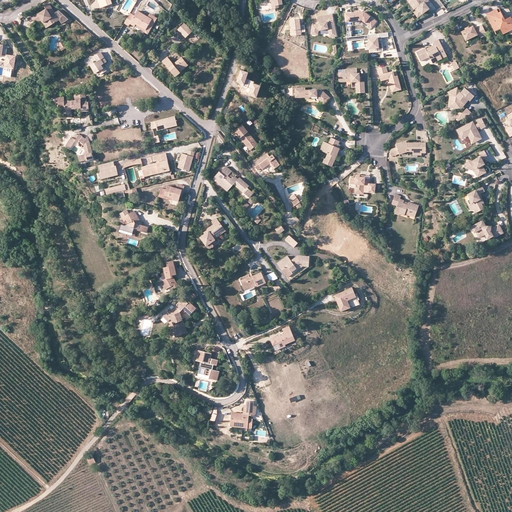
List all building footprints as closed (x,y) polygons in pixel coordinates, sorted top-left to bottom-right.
[(413,0),(410,3),(412,7),(415,10),(416,10),(425,3),(422,0),(413,0)] [(421,16),(430,10),(428,7),(429,5),(431,4),(428,1),(427,2),(425,3),(416,10),(418,13),(421,16)] [(496,7),(486,13),(493,28),(499,25),(500,27),(503,33),(507,31),(508,30),(507,29),(511,26),(511,15),(511,16),(510,15),(508,16),(505,18),(503,14),(501,10),(498,11),(496,7)] [(52,17),(51,15),(47,8),(39,13),(38,12),(32,16),(36,24),(42,20),(43,22),(47,20),(50,25),(59,19),(56,14),(55,15),(52,17)] [(130,13),(124,24),(128,26),(130,24),(135,27),(136,24),(146,29),(152,19),(148,17),(138,11),(135,16),(130,13)] [(378,22),(365,12),(346,14),(347,23),(363,21),(372,29),(378,22)] [(136,24),(135,27),(148,34),(157,18),(150,14),(148,17),(152,19),(146,29),(136,24)] [(338,36),(333,14),(326,16),(327,22),(320,24),(313,25),(312,35),(319,36),(319,31),(329,29),(331,38),(338,36)] [(300,19),(291,20),(292,36),(302,35),(301,32),(305,32),(305,25),(301,25),(300,19)] [(185,23),(180,28),(187,36),(192,32),(185,23)] [(481,24),(477,26),(481,34),(485,32),(481,24)] [(468,27),(465,28),(461,30),(465,39),(476,34),(477,36),(481,34),(477,26),(474,27),(472,25),(468,27)] [(187,36),(180,28),(178,30),(186,38),(187,36)] [(388,37),(388,32),(368,35),(370,49),(376,48),(377,51),(383,50),(382,42),(378,42),(378,38),(388,37)] [(447,55),(438,37),(433,40),(435,43),(436,46),(427,50),(426,48),(425,46),(416,51),(420,60),(428,56),(429,57),(430,57),(431,60),(432,59),(437,60),(447,55)] [(103,58),(104,57),(101,52),(94,56),(97,61),(91,65),(95,73),(99,71),(101,74),(107,70),(103,64),(105,62),(103,58)] [(16,56),(6,54),(4,67),(14,69),(16,56)] [(178,70),(187,63),(182,58),(173,64),(168,57),(163,61),(176,77),(181,73),(180,72),(178,70)] [(188,65),(187,63),(178,70),(180,72),(188,65)] [(387,67),(379,69),(382,81),(390,79),(393,92),(402,90),(398,76),(396,76),(394,72),(389,73),(387,67)] [(249,73),(241,70),(236,82),(244,85),(244,86),(247,87),(250,80),(246,79),(249,73)] [(360,94),(366,94),(365,83),(361,83),(361,75),(358,75),(358,70),(346,70),(346,73),(340,74),(340,79),(347,79),(347,83),(357,82),(357,90),(360,90),(360,94)] [(254,82),(250,80),(247,87),(251,89),(249,95),(257,98),(261,86),(253,83),(254,82)] [(448,91),(451,96),(457,97),(461,92),(458,86),(448,91)] [(476,96),(466,88),(462,93),(461,92),(457,97),(451,96),(450,102),(453,106),(456,106),(456,109),(463,110),(463,105),(465,103),(467,105),(470,100),(472,101),(476,96)] [(320,93),(317,90),(306,91),(306,89),(296,89),(296,98),(305,97),(306,99),(311,99),(311,97),(317,97),(317,99),(321,102),(324,98),(327,101),(330,98),(322,91),(321,92),(320,93)] [(86,101),(85,93),(80,93),(80,94),(75,95),(76,101),(65,102),(64,97),(62,97),(56,98),(58,103),(60,103),(61,107),(61,110),(65,109),(67,109),(81,108),(82,110),(82,112),(89,111),(88,101),(86,101)] [(81,108),(67,109),(67,118),(73,117),(72,111),(82,110),(81,108)] [(459,122),(474,115),(469,110),(464,115),(457,114),(459,122)] [(175,117),(151,123),(152,129),(156,128),(157,129),(167,126),(167,128),(177,126),(175,117)] [(483,138),(481,134),(477,127),(481,125),(482,128),(487,126),(483,117),(478,119),(479,122),(476,124),(474,120),(457,128),(460,134),(461,136),(462,137),(473,131),(475,135),(473,136),(476,141),(483,138)] [(243,126),(236,132),(250,151),(258,145),(243,126)] [(475,135),(473,131),(462,137),(462,138),(469,134),(473,143),(476,141),(473,136),(475,135)] [(84,144),(86,154),(79,156),(80,161),(93,158),(92,152),(90,142),(89,141),(83,137),(83,136),(79,134),(79,135),(77,138),(76,140),(75,141),(78,143),(80,141),(84,144)] [(330,141),(329,141),(324,149),(328,151),(326,157),(325,157),(324,160),(332,165),(341,147),(340,146),(341,143),(339,142),(340,139),(332,135),(330,141)] [(75,141),(76,140),(71,137),(66,146),(70,149),(75,141)] [(406,140),(396,144),(397,146),(399,153),(400,154),(408,150),(413,150),(421,150),(421,151),(426,151),(425,141),(421,141),(421,144),(419,144),(417,141),(407,142),(406,140)] [(392,156),(399,153),(397,146),(389,149),(392,156)] [(480,152),(481,155),(483,158),(489,155),(487,152),(485,149),(480,152)] [(178,168),(189,172),(193,157),(187,156),(182,154),(178,168)] [(272,163),(276,168),(280,165),(273,155),(270,157),(268,154),(254,164),(258,170),(262,168),(263,169),(270,164),(272,163)] [(162,160),(161,155),(153,156),(153,157),(154,159),(152,160),(152,157),(148,158),(149,163),(160,160),(162,160)] [(469,158),(466,167),(471,168),(471,167),(475,168),(475,169),(477,173),(482,170),(483,173),(487,171),(483,164),(486,163),(483,158),(481,155),(473,160),(469,158)] [(142,163),(141,159),(130,162),(124,165),(124,168),(135,164),(142,163)] [(142,166),(144,172),(158,169),(159,173),(170,170),(168,161),(160,162),(142,166)] [(105,169),(104,164),(97,166),(99,173),(101,179),(118,175),(116,166),(115,167),(111,167),(105,169)] [(220,171),(213,178),(228,191),(234,184),(249,197),(253,192),(248,188),(249,186),(239,177),(238,179),(235,177),(234,178),(233,177),(232,178),(228,175),(232,171),(226,166),(221,172),(220,171)] [(369,187),(368,191),(375,192),(375,183),(369,182),(369,178),(364,177),(364,176),(362,176),(359,176),(360,174),(355,173),(355,177),(353,177),(352,178),(350,177),(350,183),(357,183),(357,187),(355,187),(354,193),(363,193),(364,191),(364,187),(369,187)] [(126,191),(130,190),(129,187),(126,188),(125,184),(106,189),(107,195),(126,190),(126,191)] [(169,186),(167,191),(165,196),(171,198),(174,199),(174,200),(179,202),(183,190),(184,191),(185,187),(179,185),(178,189),(169,186)] [(485,191),(482,186),(468,193),(470,198),(467,199),(472,208),(474,207),(476,212),(484,208),(482,203),(484,202),(481,197),(480,198),(478,194),(479,193),(485,191)] [(165,196),(167,191),(163,189),(160,197),(170,201),(171,198),(165,196)] [(405,202),(405,200),(405,199),(401,197),(402,195),(397,193),(393,202),(398,204),(397,207),(401,208),(400,212),(405,214),(406,212),(415,215),(420,204),(410,200),(410,202),(409,203),(405,202)] [(296,197),(292,201),(293,202),(290,204),(292,207),(300,202),(296,197)] [(131,227),(135,228),(139,230),(139,231),(148,234),(150,228),(144,226),(136,212),(130,215),(124,218),(125,222),(127,221),(129,224),(129,225),(130,227),(131,228),(131,227)] [(206,234),(201,238),(208,247),(212,243),(216,240),(215,239),(222,234),(221,233),(226,230),(217,218),(212,222),(215,225),(208,229),(209,230),(210,232),(206,234)] [(500,224),(494,227),(492,228),(490,228),(490,226),(487,226),(483,220),(473,226),(476,232),(477,231),(480,237),(487,234),(489,238),(494,235),(495,237),(504,232),(500,224)] [(134,234),(135,228),(131,227),(131,228),(130,227),(129,225),(126,226),(123,225),(121,230),(134,234)] [(282,226),(276,230),(280,235),(285,231),(282,226)] [(299,244),(291,236),(286,241),(295,249),(299,244)] [(288,256),(278,263),(288,277),(292,273),(292,271),(296,268),(295,266),(298,264),(299,264),(300,265),(308,266),(309,257),(298,256),(291,261),(288,256)] [(171,287),(173,290),(179,286),(174,278),(173,278),(172,276),(177,275),(178,275),(179,274),(179,273),(180,272),(179,271),(178,270),(177,270),(176,270),(174,261),(167,263),(168,267),(164,268),(166,279),(164,280),(166,284),(164,285),(166,290),(169,288),(171,287)] [(255,282),(256,284),(257,285),(266,281),(265,281),(263,275),(261,271),(252,275),(250,276),(249,274),(248,273),(244,275),(245,278),(241,280),(244,287),(255,282)] [(356,295),(352,286),(334,294),(341,310),(349,306),(346,299),(356,295)] [(359,298),(357,294),(356,295),(346,299),(349,306),(350,307),(359,303),(357,298),(359,298)] [(170,309),(163,316),(169,322),(168,323),(171,326),(176,337),(188,332),(182,316),(186,312),(190,315),(196,309),(190,302),(188,304),(183,299),(172,310),(170,309)] [(295,340),(289,326),(282,329),(285,334),(283,334),(284,335),(282,336),(281,335),(281,334),(271,339),(273,345),(278,343),(280,348),(286,346),(285,344),(295,340)] [(199,366),(200,366),(205,367),(203,372),(203,373),(209,374),(209,377),(216,378),(219,370),(212,368),(213,363),(216,363),(217,359),(210,357),(211,352),(198,349),(196,359),(200,360),(199,366)] [(231,411),(230,422),(243,424),(242,426),(252,427),(253,419),(253,418),(249,418),(249,414),(253,415),(256,413),(256,405),(253,405),(254,400),(247,400),(246,404),(244,404),(243,412),(231,411)] [(92,454),(88,457),(91,465),(96,463),(92,454)]
